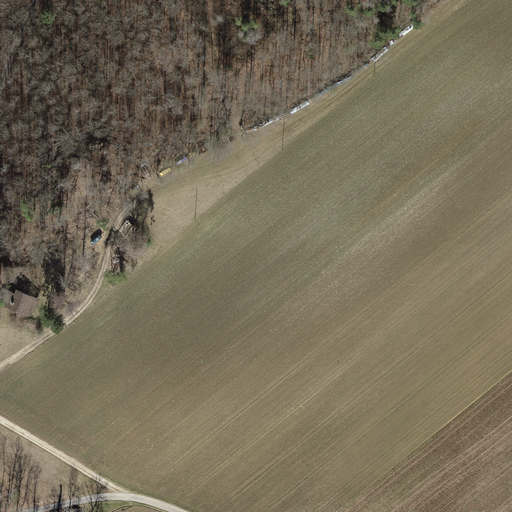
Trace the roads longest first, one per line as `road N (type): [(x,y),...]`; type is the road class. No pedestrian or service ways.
road 1 (track): [(0,368),(88,300),(130,213),(240,129)]
road 2 (unclassified): [(179,511),(110,496),(26,511)]
road 3 (track): [(132,497),(0,417)]
